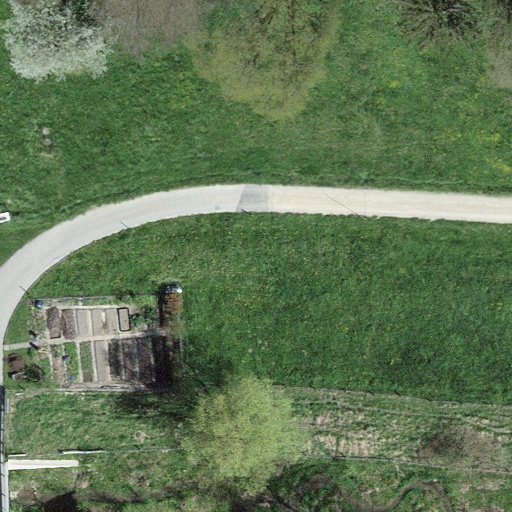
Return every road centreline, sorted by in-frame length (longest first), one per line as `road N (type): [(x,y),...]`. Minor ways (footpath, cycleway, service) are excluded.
road 1 (track): [(511,207),(233,196)]
road 2 (unclassified): [(0,296),(40,252),(91,225),(233,196)]
